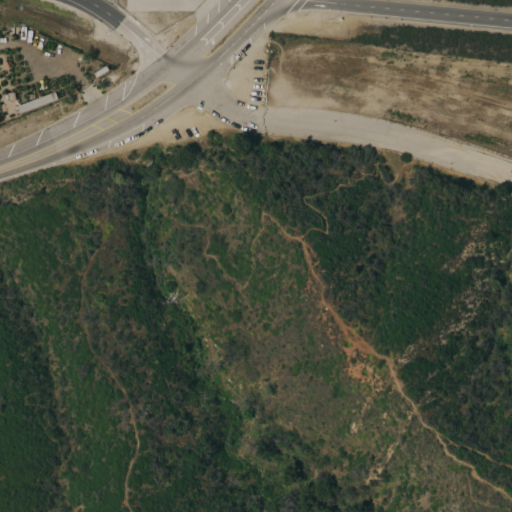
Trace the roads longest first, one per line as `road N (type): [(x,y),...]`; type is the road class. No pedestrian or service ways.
road 1 (primary): [(0,171),(71,151),(161,104),(275,0)]
road 2 (primary): [(240,0),(145,88),(0,165)]
road 3 (motorway): [(307,0),(511,22)]
